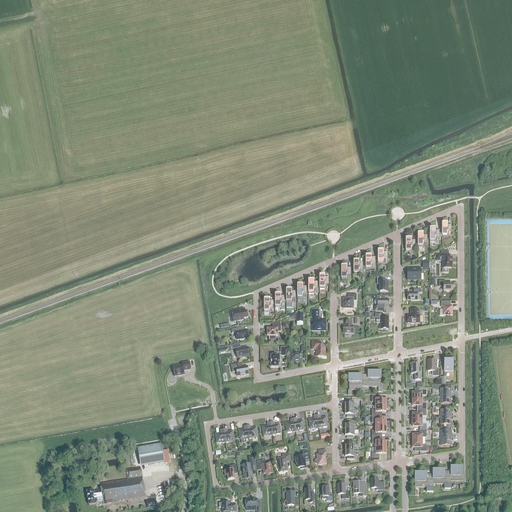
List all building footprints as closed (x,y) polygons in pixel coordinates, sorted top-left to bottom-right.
[(441,225),(442,237),(448,237),(448,235),(449,235),(451,232),(451,225),(441,225)] [(439,237),(439,230),(429,230),(429,242),(436,242),(436,237),(439,237)] [(427,243),(427,235),(417,235),(417,247),(424,247),(424,243),(427,243)] [(415,252),(415,240),(405,240),(405,253),(415,252)] [(387,264),(387,252),(377,252),(377,264),(387,264)] [(451,262),(452,262),(452,258),(449,258),(449,255),(436,255),(436,261),(443,261),(443,268),(442,268),(442,273),(448,273),(448,269),(451,269),(451,262)] [(375,270),(375,257),(365,257),(365,270),(375,270)] [(363,275),(363,263),(353,263),(353,275),(363,275)] [(351,280),(351,268),(341,268),(341,280),(351,280)] [(421,281),(420,269),(408,269),(409,273),(407,273),(407,281),(421,281)] [(384,281),(384,275),(377,278),(377,285),(379,285),(379,292),(388,292),(388,281),(384,281)] [(329,284),(329,277),(319,277),(319,289),(326,289),(326,284),(329,284)] [(445,285),(445,281),(438,281),(438,287),(443,287),(443,291),(452,291),(452,288),(453,288),(453,286),(452,285),(452,284),(445,285)] [(318,292),(318,289),(318,282),(308,282),(308,294),(315,294),(315,292),(318,292)] [(297,286),(297,299),(304,299),(304,298),(304,294),(306,294),(307,294),(307,286),(303,286),(302,287),(302,286),(297,286)] [(421,293),(421,289),(413,290),(413,293),(407,293),(407,300),(417,300),(417,293),(421,293)] [(296,299),(296,291),(286,291),(286,303),(293,303),(293,299),(295,299),(296,299)] [(356,301),(356,294),(349,294),(349,298),(343,298),(343,309),(353,309),(353,301),(356,301)] [(284,296),(275,296),(275,308),(281,308),(281,310),(284,310),(284,296)] [(385,300),(385,297),(376,297),(376,299),(377,300),(377,305),(375,305),(375,311),(384,311),(384,307),(388,307),(388,300),(385,300)] [(273,308),(273,301),(264,301),(264,313),(270,313),(270,308),(273,308)] [(440,310),(440,316),(443,316),(443,315),(452,315),(452,306),(450,306),(450,302),(441,302),(441,307),(443,307),(443,310),(440,310)] [(239,313),(238,309),(230,311),(231,316),(232,316),(233,322),(244,320),(243,319),(248,318),(247,311),(239,313)] [(418,315),(418,309),(411,309),(411,315),(407,316),(407,324),(410,324),(411,324),(413,324),(414,324),(419,324),(419,315),(418,315)] [(318,318),(318,311),(311,311),(311,318),(312,318),(312,326),(312,331),(317,331),(325,331),(325,329),(326,328),(325,327),(325,320),(320,320),(320,319),(318,318)] [(383,318),(383,314),(375,314),(375,318),(376,318),(376,321),(380,321),(380,329),(388,329),(388,318),(383,318)] [(351,326),(351,321),(345,321),(345,326),(343,326),(343,333),(353,333),(353,326),(351,326)] [(280,332),(280,326),(276,326),(273,326),(273,329),(267,329),(267,336),(269,336),(269,340),(276,340),(276,336),(277,336),(277,332),(280,332)] [(239,331),(239,328),(231,330),(232,334),(236,333),(237,340),(241,339),(241,340),(244,339),(248,338),(247,330),(239,331)] [(320,346),(320,342),(312,342),(312,350),(316,350),(316,357),(318,357),(325,357),(325,350),(325,346),(320,346)] [(286,356),(286,347),(280,347),(280,353),(274,353),(274,355),(271,355),(271,367),(278,367),(278,361),(279,361),(279,356),(286,356)] [(241,349),(236,350),(237,358),(238,358),(239,358),(239,359),(242,358),(242,357),(248,356),(247,348),(241,349)] [(302,362),(302,353),(291,353),(291,362),(302,362)] [(453,362),(453,357),(445,357),(445,361),(444,361),(444,371),(453,371),(453,366),(453,362)] [(435,369),(435,360),(428,360),(428,371),(432,371),(432,376),(439,376),(439,369),(435,369)] [(190,369),(189,362),(182,363),(182,365),(172,367),(174,376),(184,375),(183,371),(190,369)] [(239,368),(239,364),(230,365),(232,373),(236,372),(237,376),(240,376),(241,376),(243,377),(245,376),(245,375),(248,374),(247,366),(239,368)] [(418,368),(418,364),(410,364),(410,367),(411,367),(411,374),(414,374),(414,380),(421,380),(421,368),(418,368)] [(381,379),(381,372),(367,372),(367,376),(361,376),(361,375),(348,375),(348,382),(349,382),(349,390),(348,390),(348,396),(351,396),(351,391),(361,390),(361,387),(368,386),(368,387),(378,387),(378,392),(381,392),(381,387),(380,387),(380,379),(381,379)] [(412,400),(421,399),(421,396),(426,396),(426,390),(419,390),(419,393),(412,393),(412,400)] [(375,402),(375,406),(386,406),(386,400),(381,400),(379,400),(379,396),(371,396),(371,402),(375,402)] [(419,410),(426,410),(426,403),(421,403),(421,399),(412,400),(412,406),(419,406),(419,410)] [(345,404),(345,409),(354,409),(354,403),(352,403),(352,400),(346,400),(346,403),(345,403),(345,404)] [(371,410),(371,417),(379,416),(379,412),(382,412),(386,412),(386,406),(375,406),(375,410),(371,410)] [(354,409),(345,409),(345,414),(345,415),(346,415),(346,418),(354,418),(354,409)] [(411,421),(422,420),(422,417),(426,417),(426,410),(419,410),(419,414),(412,414),(412,417),(411,417),(411,421)] [(320,415),(317,416),(319,428),(322,428),(322,427),(327,426),(326,421),(327,421),(326,418),(326,417),(321,418),(320,415)] [(316,429),(319,428),(317,416),(314,416),(314,419),(309,420),(310,428),(315,428),(316,429)] [(375,423),(375,427),(386,427),(386,421),(382,421),(379,421),(379,416),(371,417),(371,423),(375,423)] [(292,432),(295,432),(293,419),(290,420),(291,423),(286,424),(285,424),(285,428),(286,427),(287,432),(292,431),(292,432)] [(297,419),(293,419),(295,432),(299,431),(298,430),(304,430),(302,421),(297,422),(297,419)] [(422,420),(411,421),(411,424),(412,424),(412,427),(419,427),(419,431),(426,431),(426,424),(422,424),(422,420)] [(345,425),(345,430),(354,430),(354,421),(346,421),(346,424),(345,424),(345,425)] [(273,422),(270,423),(272,435),(275,435),(275,434),(280,433),(280,428),(280,425),(279,425),(279,424),(274,425),(273,422)] [(272,435),(270,423),(267,423),(267,426),(262,427),(262,428),(262,431),(263,431),(264,436),(269,435),(269,436),(272,435)] [(245,440),(249,439),(247,426),(244,427),(244,430),(239,431),(238,432),(239,435),(240,439),(245,438),(245,440)] [(250,426),(247,426),(249,439),(252,439),(252,437),(257,437),(256,428),(250,429),(250,426)] [(386,433),(386,427),(375,427),(375,431),(371,431),(371,438),(379,437),(379,433),(382,433),(386,433)] [(223,430),(225,443),(229,442),(228,441),(234,440),(232,432),(227,432),(227,429),(223,430)] [(222,443),(225,443),(223,430),(220,430),(221,433),(215,434),(216,435),(215,435),(215,438),(216,438),(217,443),(222,442),(222,443)] [(354,435),(354,430),(345,430),(345,435),(345,436),(346,436),(346,439),(353,439),(353,436),(354,435)] [(426,438),(426,431),(419,431),(419,435),(412,435),(412,442),(422,441),(422,438),(426,438)] [(375,444),(375,448),(386,448),(386,442),(382,442),(382,441),(379,441),(379,437),(371,438),(371,444),(375,444)] [(422,445),(422,441),(412,442),(412,448),(419,448),(419,452),(427,452),(427,445),(422,445)] [(345,446),(345,451),(354,451),(354,442),(346,442),(346,445),(345,445),(345,446)] [(137,448),(139,463),(148,462),(149,466),(165,463),(162,444),(137,448)] [(386,454),(386,448),(375,448),(375,452),(371,452),(372,458),(379,458),(379,454),(382,454),(386,454)] [(325,450),(318,451),(318,454),(316,455),(317,460),(316,460),(315,460),(315,461),(315,462),(315,463),(315,464),(316,464),(317,464),(318,464),(318,465),(326,464),(324,453),(325,453),(325,450)] [(309,462),(307,451),(302,452),(302,455),(298,455),(298,457),(296,457),(296,459),(295,459),(296,463),(297,463),(298,468),(300,468),(300,469),(305,468),(304,463),(309,462)] [(354,460),(354,451),(345,451),(345,456),(345,457),(347,457),(347,460),(354,460)] [(282,455),(283,458),(277,459),(279,468),(278,468),(278,470),(279,470),(279,472),(287,471),(286,461),(290,460),(290,454),(282,455)] [(255,469),(253,457),(249,457),(250,462),(250,465),(242,466),(244,478),(245,477),(246,478),(247,478),(248,477),(252,476),(251,469),(255,469)] [(266,462),(265,460),(256,462),(257,469),(262,469),(263,474),(268,473),(268,474),(272,473),(272,469),(271,469),(270,462),(266,462)] [(237,472),(236,465),(229,466),(230,470),(224,471),(225,476),(227,476),(227,480),(234,479),(233,472),(237,472)] [(145,497),(140,467),(126,469),(127,479),(99,484),(101,492),(94,493),(93,492),(86,493),(89,506),(96,505),(95,503),(102,501),(103,504),(145,497)] [(462,482),(462,467),(450,467),(450,473),(444,473),(444,470),(432,470),(432,475),(426,476),(426,473),(414,473),(414,488),(426,488),(426,492),(433,492),(433,485),(444,485),(444,489),(451,489),(451,482),(462,482)] [(378,482),(378,479),(371,479),(371,488),(376,488),(376,491),(384,490),(384,482),(378,482)] [(363,486),(362,482),(353,482),(353,486),(352,487),(352,488),(353,489),(353,494),(363,494),(363,497),(366,496),(366,486),(363,486)] [(345,492),(345,484),(337,484),(338,495),(342,494),(342,500),(349,499),(349,491),(345,492)] [(329,494),(328,487),(322,487),(322,497),(322,498),(323,500),(326,500),(326,502),(332,501),(332,494),(329,494)] [(311,496),(311,489),(305,490),(305,500),(309,500),(309,503),(315,503),(314,496),(311,496)] [(294,499),(294,492),(286,492),(287,506),(295,505),(298,505),(297,499),(294,499)] [(250,500),(250,499),(245,499),(246,507),(246,508),(247,510),(256,510),(256,511),(260,511),(260,501),(256,501),(256,499),(250,500)] [(229,505),(229,502),(222,502),(222,511),(229,511),(230,511),(236,511),(236,504),(229,505)]
